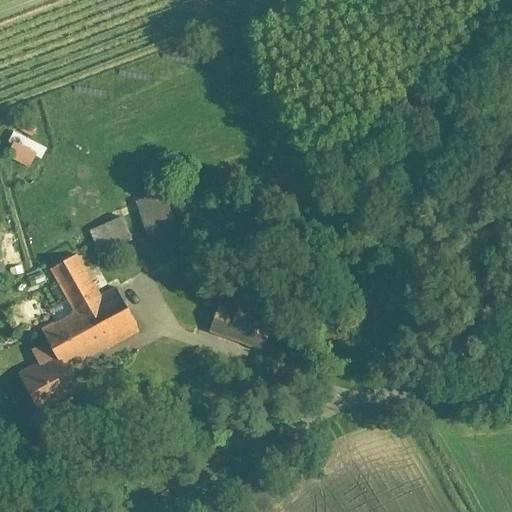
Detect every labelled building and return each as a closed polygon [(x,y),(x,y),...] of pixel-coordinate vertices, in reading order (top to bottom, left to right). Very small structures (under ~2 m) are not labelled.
[(4,156),(34,167),(42,143),(12,133),(4,156)] [(134,208),(145,241),(176,230),(165,198),(134,208)] [(88,234),(98,258),(128,246),(118,222),(88,234)] [(72,320),(43,335),(49,346),(32,355),(38,367),(16,378),(38,419),(79,398),(65,371),(136,335),(116,295),(102,302),(79,258),(48,274),(72,320)] [(187,278),(189,280),(191,281),(193,282),(196,281),(198,280),(199,279),(200,277),(201,275),(201,272),(199,270),(198,268),(195,267),(193,267),(190,268),(188,269),(187,271),(186,273),(186,276),(187,278)] [(209,334),(262,356),(277,320),(265,315),(272,299),(247,289),(241,306),(204,292),(197,310),(216,317),(209,334)]
